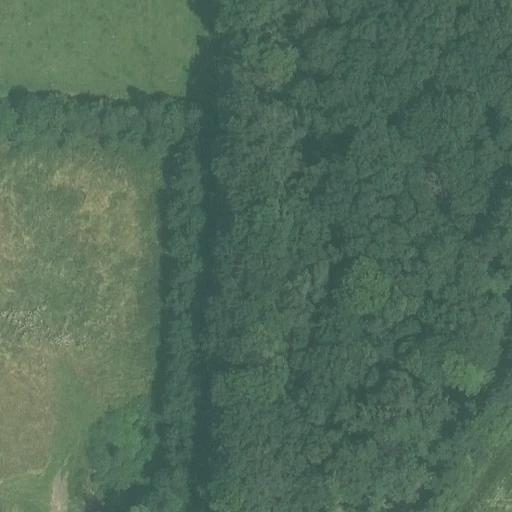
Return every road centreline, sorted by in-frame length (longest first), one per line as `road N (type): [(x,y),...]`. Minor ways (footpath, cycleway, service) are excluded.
road 1 (tertiary): [(218,511),(233,0)]
road 2 (secondary): [(391,511),(511,329)]
